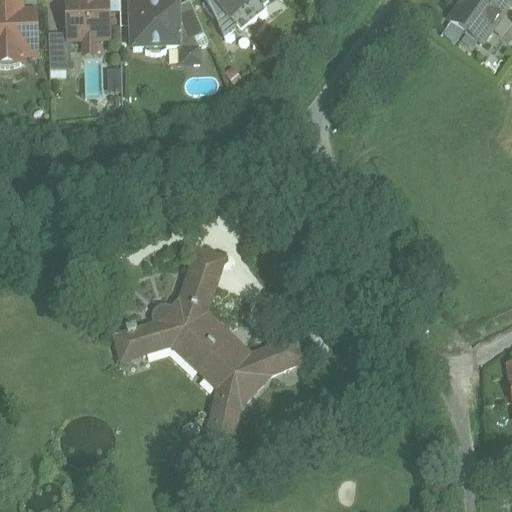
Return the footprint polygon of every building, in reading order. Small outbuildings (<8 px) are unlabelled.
[(132,12),(131,0),(120,0),(121,31),(133,31),(132,12)] [(202,0),(203,1),(206,6),(203,9),(214,22),(224,41),(246,23),(250,28),(259,21),(255,16),(274,0),(202,0)] [(496,0),(468,0),(451,25),(467,37),(470,32),(485,42),(509,10),(509,9),(496,0)] [(511,0),(496,0),(509,9),(509,10),(511,12),(511,0)] [(108,4),(68,6),(69,37),(70,44),(71,44),(84,43),(97,43),(109,43),(108,4)] [(191,5),(178,10),(179,52),(200,51),(196,42),(205,38),(192,7),(191,5)] [(20,7),(10,7),(10,9),(0,9),(0,70),(1,71),(8,71),(15,70),(22,67),(22,57),(37,57),(36,16),(21,17),(20,7)] [(163,8),(158,7),(152,7),(147,9),(147,12),(132,12),(133,31),(134,53),(146,53),(146,56),(152,58),(156,59),(161,58),(167,55),(167,52),(179,52),(178,10),(163,11),(163,8)] [(69,37),(49,38),(50,74),(72,73),(71,44),(70,44),(69,37)] [(97,43),(84,43),(84,60),(97,59),(97,43)] [(122,74),(108,74),(108,98),(122,98),(122,74)] [(225,263),(198,255),(191,278),(218,287),(225,263)] [(218,287),(191,278),(182,304),(173,313),(170,312),(166,311),(162,312),(159,314),(157,316),(156,319),(156,322),(156,324),(156,326),(157,327),(158,328),(113,340),(122,366),(173,349),(220,393),(208,444),(232,449),(240,412),(272,379),(304,366),(295,343),(252,360),(207,318),(218,287)]
